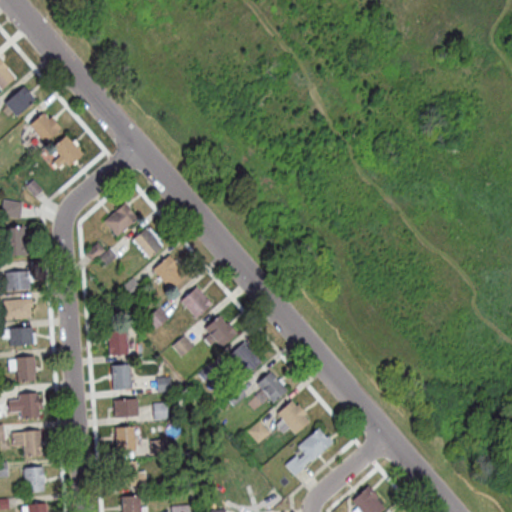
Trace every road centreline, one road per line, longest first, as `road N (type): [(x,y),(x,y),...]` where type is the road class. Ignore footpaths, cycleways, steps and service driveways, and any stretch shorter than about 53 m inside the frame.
road 1 (residential): [(449,511),(8,0)]
road 2 (residential): [(81,511),(60,231),(71,203),(136,148)]
